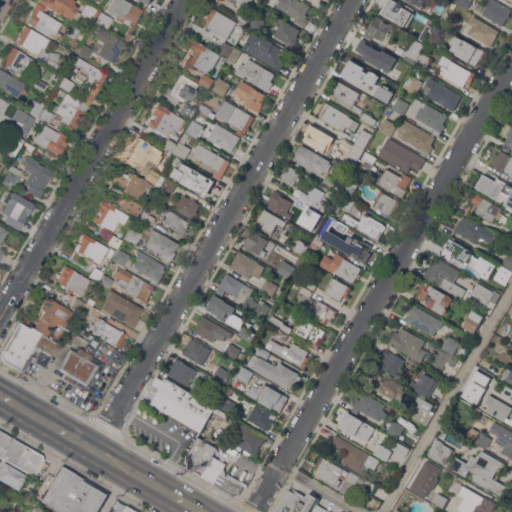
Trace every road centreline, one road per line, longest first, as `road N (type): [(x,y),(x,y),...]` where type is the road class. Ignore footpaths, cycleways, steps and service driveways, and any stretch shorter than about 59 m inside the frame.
road 1 (residential): [(93,450),(354,0)]
road 2 (residential): [(252,511),(511,65)]
road 3 (residential): [(0,315),(185,0)]
